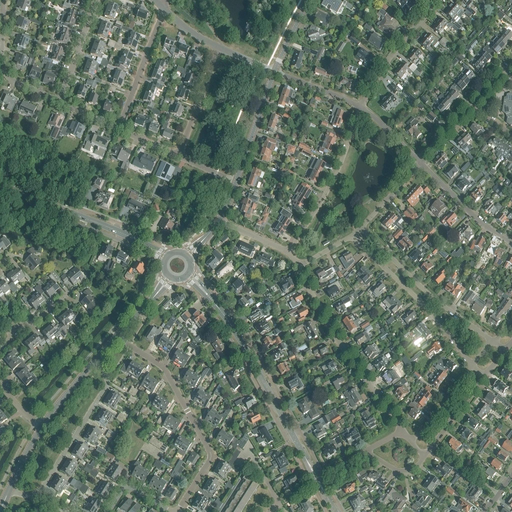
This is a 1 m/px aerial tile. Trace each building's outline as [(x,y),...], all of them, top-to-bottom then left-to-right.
[(20,0),(19,0),(16,8),(25,11),(27,7),(29,8),(31,4),(20,0)] [(80,8),(83,2),(77,0),(70,0),(68,4),(64,3),(63,5),(70,8),(71,5),(80,8)] [(336,0),(324,0),(322,5),(327,8),(329,6),(332,7),(330,10),(338,14),(339,13),(343,5),(344,4),(343,4),(336,0)] [(406,9),(409,12),(414,6),(407,0),(399,0),(399,1),(398,1),(398,2),(398,3),(398,4),(399,5),(400,6),(399,7),(404,11),(406,9)] [(107,11),(116,14),(117,11),(119,11),(121,8),(109,4),(107,11)] [(454,4),(450,9),(457,15),(461,10),(454,4)] [(136,17),(146,21),(148,14),(143,12),(144,9),(138,6),(134,14),(137,16),(136,17)] [(467,10),(474,16),(476,13),(470,7),(467,10)] [(457,15),(450,9),(446,14),(452,20),(451,22),(454,24),(460,17),(457,15)] [(62,15),(65,16),(76,20),(78,14),(70,11),(69,15),(66,14),(66,13),(63,12),(62,15)] [(115,17),(116,14),(107,11),(104,17),(116,21),(117,18),(115,17)] [(315,18),(323,23),(322,24),(327,27),(331,18),(318,11),(315,18)] [(74,27),(76,20),(65,16),(64,19),(67,20),(66,24),(74,27)] [(392,23),(390,22),(385,17),(384,18),(383,17),(382,18),(382,20),(382,21),(381,23),(380,22),(379,23),(377,25),(377,27),(390,36),(395,30),(391,27),(391,24),(392,23)] [(15,27),(24,30),(26,26),(28,27),(30,22),(19,18),(15,27)] [(460,30),(454,26),(451,23),(450,24),(449,23),(448,25),(441,19),(437,24),(444,30),(446,27),(450,29),(451,28),(457,33),(459,31),(460,30)] [(100,29),(109,33),(111,29),(112,30),(113,27),(102,23),(100,29)] [(440,35),(444,30),(437,24),(433,29),(440,35)] [(321,42),(321,41),(319,36),(326,34),(326,33),(320,30),(318,33),(315,32),(317,28),(312,26),(310,29),(310,31),(307,32),(308,37),(307,39),(309,40),(315,43),(320,45),(321,42)] [(132,34),(133,31),(132,30),(128,29),(122,27),(121,30),(130,33),(129,36),(130,36),(129,40),(138,43),(140,37),(132,34)] [(71,32),(63,29),(62,29),(62,30),(58,28),(56,34),(58,35),(69,39),(71,32)] [(108,36),(109,33),(100,29),(97,36),(109,40),(110,37),(108,36)] [(507,38),(510,41),(511,38),(511,34),(508,31),(505,34),(500,29),(498,31),(504,36),(507,38)] [(18,36),(15,45),(18,46),(17,50),(22,52),(24,44),(25,44),(27,45),(30,37),(22,34),(21,37),(18,36)] [(368,42),(380,50),(383,47),(384,46),(386,42),(382,39),(381,39),(374,34),(368,42)] [(433,47),(438,42),(435,40),(428,34),(427,36),(426,35),(425,36),(424,37),(424,38),(425,39),(424,39),(431,45),(433,47)] [(58,35),(58,37),(56,41),(67,45),(69,39),(58,35)] [(496,45),(501,50),(505,45),(500,40),(497,38),(494,35),(492,37),(495,39),(494,40),(497,43),(496,45)] [(349,40),(357,46),(359,43),(351,36),(349,40)] [(500,40),(505,45),(510,41),(504,36),(500,40)] [(174,53),(177,47),(174,46),(175,41),(167,38),(163,47),(167,48),(173,56),(174,53)] [(431,45),(424,39),(420,44),(427,50),(431,45)] [(135,50),(138,43),(129,40),(127,43),(126,43),(125,46),(135,50)] [(441,40),(439,43),(444,48),(447,50),(449,47),(447,45),(446,45),(441,40)] [(93,49),(102,52),(104,49),(105,49),(106,46),(95,42),(93,49)] [(336,50),(339,52),(344,44),(341,42),(336,50)] [(485,48),(486,48),(487,49),(493,55),(495,53),(497,55),(497,54),(501,50),(496,45),(494,43),(490,48),(487,45),(485,48)] [(180,48),(177,47),(174,53),(178,55),(179,52),(187,55),(189,48),(181,45),(180,48)] [(320,61),(325,48),(321,47),(317,60),(320,61)] [(52,53),(62,57),(65,51),(57,48),(55,51),(53,50),(52,53)] [(493,55),(487,49),(486,48),(480,55),(488,63),(492,58),(491,57),(493,55)] [(101,55),(102,52),(93,49),(90,55),(102,59),(103,56),(101,55)] [(356,57),(360,60),(361,59),(368,65),(374,58),(362,49),(356,57)] [(416,49),(411,54),(418,60),(421,62),(418,60),(422,55),(416,49)] [(122,59),(131,63),(133,56),(123,52),(122,55),(123,56),(122,59)] [(203,56),(195,52),(193,56),(190,54),(184,70),(186,71),(188,66),(190,66),(191,63),(194,65),(195,60),(200,62),(199,64),(199,65),(200,65),(203,56)] [(297,52),(294,59),(293,63),(294,63),(293,67),(299,69),(301,65),(302,66),(302,63),(302,62),(301,62),(303,56),(302,56),(302,55),(297,52)] [(53,64),(54,61),(60,63),(62,57),(52,53),(50,60),(44,58),(43,60),(53,64)] [(484,67),(488,63),(480,55),(477,53),(476,55),(479,57),(476,60),(484,67)] [(17,54),(14,63),(23,66),(25,67),(26,64),(30,65),(32,60),(35,61),(36,58),(34,57),(29,55),(28,58),(17,54)] [(418,60),(411,54),(407,59),(417,67),(421,62),(418,60)] [(476,60),(473,58),(471,60),(474,62),(472,65),(479,72),(484,67),(476,60)] [(115,68),(124,71),(125,68),(128,69),(131,63),(122,59),(120,63),(119,62),(118,65),(116,64),(115,68)] [(155,71),(161,73),(164,66),(167,67),(168,63),(162,60),(161,64),(158,63),(155,71)] [(87,63),(85,67),(95,71),(97,72),(99,65),(88,61),(87,63)] [(411,74),(413,72),(403,64),(399,69),(405,75),(408,72),(411,74)] [(465,76),(471,81),(475,77),(470,72),(472,71),(464,64),(463,66),(466,71),(463,74),(465,76)] [(29,77),(38,80),(42,71),(34,67),(29,77)] [(94,78),(96,75),(94,74),(95,71),(85,67),(84,71),(83,74),(94,78)] [(317,69),(315,73),(329,79),(331,74),(327,73),(329,68),(326,67),(325,72),(317,69)] [(405,75),(399,69),(394,74),(401,80),(405,75)] [(185,83),(192,86),(195,78),(192,76),(193,73),(186,71),(184,70),(182,77),(187,79),(185,83)] [(161,73),(155,71),(152,79),(155,80),(154,83),(160,85),(163,87),(165,79),(160,77),(161,73)] [(46,73),(43,83),(52,86),(56,75),(48,72),(47,73),(46,73)] [(114,78),(123,82),(126,75),(116,72),(114,78)] [(467,86),(471,81),(465,76),(463,79),(460,78),(457,75),(455,76),(460,80),(467,86)] [(435,82),(438,85),(443,79),(440,76),(435,82)] [(357,90),(360,83),(355,81),(354,83),(349,81),(349,80),(342,77),(340,83),(345,85),(347,86),(346,88),(352,90),(353,88),(357,90)] [(121,88),(123,82),(114,78),(112,85),(121,88)] [(467,86),(460,80),(457,83),(456,83),(453,86),(459,92),(461,90),(462,91),(467,86)] [(160,85),(154,83),(153,86),(150,85),(146,93),(153,96),(155,96),(158,89),(161,91),(163,87),(160,85)] [(398,92),(396,90),(397,88),(393,84),(391,85),(389,88),(395,94),(398,92)] [(179,91),(182,92),(179,99),(186,101),(189,93),(186,92),(187,89),(186,88),(184,88),(181,86),(179,91)] [(451,89),(447,94),(450,96),(455,101),(459,96),(457,94),(459,92),(453,86),(451,88),(451,89)] [(77,97),(84,99),(88,90),(81,87),(77,97)] [(281,96),(287,98),(291,99),(294,89),(291,88),(290,89),(285,87),(284,90),(283,89),(282,93),(281,93),(280,95),(281,95),(281,96)] [(12,112),(18,100),(12,97),(12,98),(10,97),(12,94),(4,91),(0,99),(0,98),(0,103),(2,105),(3,103),(8,106),(6,109),(12,112)] [(414,103),(416,100),(405,91),(403,93),(409,98),(408,99),(414,103)] [(153,108),(155,104),(153,104),(150,103),(153,96),(146,93),(143,101),(146,102),(145,105),(146,106),(151,108),(153,108)] [(504,101),(506,102),(506,104),(504,105),(502,112),(506,115),(507,118),(507,123),(510,126),(511,125),(511,93),(507,95),(507,97),(505,98),(504,101)] [(380,104),(386,110),(390,106),(391,106),(397,101),(391,94),(380,104)] [(440,96),(445,100),(451,105),(455,101),(450,96),(447,94),(444,97),(442,94),(440,96)] [(88,104),(95,107),(99,97),(92,95),(88,104)] [(291,99),(287,98),(281,96),(279,103),(281,104),(280,107),(284,108),(285,105),(288,106),(291,99)] [(438,102),(447,110),(451,105),(445,100),(440,96),(438,98),(440,100),(438,102)] [(447,110),(438,102),(436,100),(434,103),(437,105),(434,108),(436,111),(437,110),(442,115),(447,110)] [(103,111),(110,113),(112,114),(114,109),(112,108),(113,104),(107,101),(103,111)] [(181,104),(175,102),(172,101),(170,105),(172,106),(169,113),(173,114),(180,117),(183,108),(180,107),(181,104)] [(32,116),(31,118),(36,121),(39,114),(34,112),(36,108),(23,102),(19,110),(32,116)] [(333,112),(331,116),(333,116),(335,117),(342,120),(344,113),(341,112),(342,109),(334,106),(332,112),(333,112)] [(427,117),(433,122),(437,118),(431,113),(427,117)] [(64,119),(53,114),(51,120),(48,124),(51,126),(57,128),(56,130),(58,131),(58,129),(59,130),(64,119)] [(147,125),(149,119),(150,118),(146,116),(145,118),(138,115),(135,124),(143,127),(144,124),(147,125)] [(270,121),(270,122),(279,125),(279,124),(278,124),(279,120),(281,121),(282,116),(278,115),(277,117),(272,115),(271,119),(270,118),(269,120),(270,121)] [(333,116),(330,123),(333,124),(332,127),(338,129),(340,123),(342,123),(343,120),(342,120),(335,117),(333,116)] [(149,119),(147,125),(150,127),(149,131),(157,134),(160,128),(152,125),(154,121),(149,119)] [(421,134),(414,127),(417,123),(413,119),(407,125),(409,127),(406,130),(411,136),(413,134),(417,138),(421,134)] [(61,132),(60,134),(66,137),(68,134),(80,139),(85,128),(72,122),(67,131),(63,129),(61,132)] [(169,124),(165,122),(161,133),(164,134),(163,137),(171,140),(174,133),(173,132),(167,129),(169,124)] [(272,133),(273,130),(274,130),(275,126),(278,127),(279,125),(270,122),(268,128),(269,129),(268,132),(272,133)] [(482,135),(484,133),(485,132),(482,129),(481,130),(475,124),(471,129),(473,132),(473,133),(473,135),(473,136),(474,137),(475,137),(475,138),(477,138),(478,137),(479,137),(482,135)] [(57,141),(60,134),(61,132),(58,131),(56,130),(52,138),(57,141)] [(326,135),(323,142),(326,144),(333,147),(335,141),(332,139),(335,133),(327,130),(326,135)] [(472,139),(466,133),(461,138),(467,144),(472,139)] [(85,141),(83,146),(86,147),(85,149),(89,151),(91,147),(97,149),(98,150),(96,155),(102,157),(109,141),(103,139),(103,140),(95,136),(94,139),(90,137),(87,136),(85,141)] [(467,144),(461,138),(456,142),(462,148),(464,150),(467,147),(470,150),(471,148),(467,144)] [(491,147),(492,145),(497,148),(502,142),(497,138),(495,141),(492,139),(488,145),(491,147)] [(264,145),(263,145),(262,147),(263,148),(263,149),(272,152),(273,153),(275,147),(278,148),(280,143),(267,139),(266,142),(265,142),(264,145)] [(323,142),(319,152),(327,155),(328,152),(331,153),(333,147),(326,144),(323,142)] [(498,158),(507,145),(502,142),(496,151),(498,152),(495,156),(498,158)] [(300,143),(298,147),(309,152),(310,149),(306,147),(306,146),(300,143)] [(127,171),(130,164),(126,162),(129,155),(123,153),(125,148),(119,145),(118,148),(114,146),(110,154),(118,158),(117,160),(123,163),(121,169),(127,171)] [(286,145),(285,148),(287,149),(286,152),(293,154),(295,148),(286,145)] [(508,155),(511,148),(507,145),(498,158),(500,159),(502,156),(505,159),(508,155)] [(268,163),(272,152),(263,149),(260,156),(263,156),(261,161),(268,163)] [(434,163),(439,167),(445,161),(443,159),(446,156),(442,152),(437,158),(438,159),(434,163)] [(142,168),(150,171),(153,165),(154,165),(154,164),(156,160),(143,154),(141,160),(136,158),(133,165),(141,169),(142,168)] [(315,164),(312,170),(315,171),(321,174),(324,168),(325,164),(323,163),(314,159),(313,162),(315,164)] [(171,167),(161,163),(155,177),(156,177),(165,181),(167,176),(171,178),(173,173),(169,171),(171,167)] [(468,163),(461,170),(464,173),(471,165),(468,163)] [(273,169),(279,171),(284,173),(286,169),(275,165),(273,169)] [(452,166),(445,173),(451,179),(453,176),(454,177),(456,174),(458,172),(452,166)] [(257,177),(260,179),(261,174),(258,174),(259,171),(253,169),(252,172),(251,172),(250,174),(251,174),(251,175),(257,177)] [(312,170),(307,179),(310,180),(310,181),(316,184),(317,180),(321,174),(315,171),(312,170)] [(464,173),(456,181),(459,184),(457,186),(463,191),(466,188),(467,189),(470,191),(476,185),(473,183),(471,185),(465,178),(467,177),(466,176),(466,175),(464,173)] [(257,177),(251,175),(247,186),(253,188),(254,186),(257,187),(257,188),(259,189),(261,184),(260,183),(262,179),(260,179),(257,177)] [(100,190),(104,181),(96,178),(93,186),(100,190)] [(295,195),(296,195),(306,201),(311,192),(306,190),(308,187),(302,184),(295,195)] [(492,190),(501,197),(505,192),(497,185),(492,190)] [(418,186),(414,191),(419,196),(424,192),(427,195),(431,191),(426,186),(422,190),(418,186)] [(472,195),(469,198),(475,203),(480,198),(481,199),(483,197),(479,194),(481,192),(478,189),(474,193),(472,195)] [(419,196),(414,191),(405,200),(412,206),(416,202),(415,201),(419,196)] [(96,199),(95,201),(101,204),(100,206),(108,209),(113,196),(105,193),(104,195),(99,192),(98,195),(97,195),(96,195),(95,196),(95,197),(95,198),(96,199)] [(131,192),(125,204),(128,205),(127,208),(130,209),(140,214),(140,213),(144,216),(147,209),(143,207),(143,206),(136,202),(139,196),(133,194),(131,192)] [(258,199),(258,198),(249,195),(247,199),(248,199),(247,200),(245,200),(244,203),(243,203),(242,205),(243,206),(254,210),(256,205),(255,204),(255,202),(255,201),(256,198),(258,199)] [(296,195),(295,195),(292,200),(295,202),(293,205),(295,206),(293,209),(299,212),(301,209),(300,208),(301,206),(303,207),(306,201),(296,195)] [(495,216),(499,212),(502,208),(502,207),(498,204),(495,208),(491,204),(492,203),(489,200),(485,205),(487,207),(484,210),(489,214),(491,212),(493,214),(494,214),(495,216)] [(429,210),(438,219),(440,217),(442,215),(448,209),(442,202),(441,203),(439,201),(429,210)] [(253,213),(254,210),(243,206),(240,213),(245,215),(244,217),(249,218),(252,212),(253,213)] [(407,217),(413,223),(419,217),(410,208),(404,214),(405,215),(407,217)] [(278,223),(286,227),(290,221),(288,220),(291,214),(285,210),(282,215),(282,214),(277,222),(278,223)] [(455,220),(457,218),(452,213),(447,218),(446,216),(441,221),(443,223),(444,223),(445,225),(447,223),(451,227),(456,222),(455,220)] [(393,214),(388,219),(395,226),(401,231),(403,229),(397,225),(398,223),(402,218),(399,215),(397,218),(393,214)] [(502,225),(505,221),(509,224),(511,218),(511,215),(510,214),(507,219),(501,214),(496,220),(502,225)] [(416,221),(419,224),(424,218),(421,216),(416,221)] [(161,228),(169,233),(173,225),(163,219),(161,222),(158,226),(161,228)] [(395,226),(388,219),(383,224),(389,229),(392,226),(394,228),(395,226)] [(281,236),(286,227),(278,223),(277,222),(273,229),(277,231),(276,233),(281,236)] [(470,233),(472,231),(467,227),(465,230),(464,230),(463,231),(461,229),(456,235),(460,239),(463,236),(469,241),(474,236),(470,233)] [(430,231),(427,234),(430,237),(434,234),(437,231),(433,228),(430,231)] [(399,238),(403,234),(399,231),(393,237),(397,240),(399,238)] [(401,236),(404,239),(403,241),(398,246),(404,251),(405,249),(408,251),(414,245),(406,238),(409,235),(405,232),(401,236)] [(223,238),(220,240),(221,241),(223,244),(228,239),(225,235),(223,237),(222,238),(223,238)] [(4,237),(1,240),(7,248),(10,245),(4,237)] [(480,253),(486,242),(479,238),(476,244),(472,242),(469,249),(472,251),(473,249),(480,253)] [(234,247),(231,253),(236,255),(238,251),(241,253),(242,252),(249,256),(251,252),(252,252),(253,252),(254,252),(255,251),(255,250),(254,249),(253,248),(241,242),(240,246),(238,249),(234,247)] [(494,256),(498,249),(492,245),(488,252),(486,255),(489,256),(491,254),(494,256)] [(100,252),(98,257),(100,257),(107,260),(108,258),(109,258),(110,255),(110,256),(112,252),(111,252),(112,249),(107,247),(107,246),(106,246),(105,246),(104,246),(101,252),(100,252)] [(27,252),(31,256),(30,256),(31,257),(25,262),(28,265),(30,263),(33,267),(31,269),(33,271),(42,263),(37,257),(36,258),(33,255),(36,253),(32,248),(27,252)] [(501,259),(505,252),(501,250),(502,250),(499,248),(499,249),(498,249),(494,256),(497,257),(495,263),(500,266),(503,260),(501,259)] [(213,257),(206,264),(211,269),(212,270),(213,270),(217,267),(215,265),(218,263),(218,262),(219,261),(220,262),(223,258),(215,250),(211,254),(214,257),(213,258),(213,257)] [(415,262),(417,260),(419,262),(423,258),(420,256),(422,254),(417,250),(415,252),(414,252),(410,257),(415,262)] [(460,256),(456,253),(454,251),(451,255),(457,260),(460,256)] [(116,259),(125,263),(129,257),(120,252),(116,259)] [(351,253),(344,257),(341,256),(341,258),(341,259),(341,260),(341,261),(346,260),(349,265),(355,261),(351,253)] [(260,255),(257,262),(260,263),(261,260),(266,262),(265,264),(273,268),(275,262),(270,260),(272,258),(263,254),(262,257),(260,255)] [(506,263),(503,268),(506,269),(509,264),(511,265),(511,256),(510,255),(506,262),(506,263)] [(144,266),(140,263),(138,265),(136,264),(132,270),(130,269),(125,277),(131,281),(133,278),(129,275),(132,272),(135,274),(137,272),(142,275),(145,270),(143,268),(144,266)] [(216,273),(220,277),(228,270),(230,272),(233,269),(228,263),(216,273)] [(430,263),(429,265),(426,263),(421,268),(427,273),(432,268),(433,266),(430,263)] [(243,274),(248,270),(247,270),(243,265),(239,269),(243,274)] [(358,283),(359,282),(369,272),(365,267),(360,272),(359,271),(356,274),(359,277),(356,281),(358,283)] [(71,275),(67,277),(65,274),(60,278),(64,283),(68,280),(69,280),(74,286),(77,283),(76,281),(79,278),(81,280),(84,278),(76,268),(70,273),(71,275)] [(317,273),(320,279),(321,279),(322,280),(323,280),(324,280),(325,279),(326,279),(327,278),(328,278),(329,277),(330,276),(331,275),(332,275),(332,274),(334,273),(330,268),(324,271),(324,270),(321,271),(320,271),(317,273)] [(433,280),(439,285),(445,278),(442,275),(445,272),(443,269),(434,278),(435,278),(433,280)] [(17,276),(16,277),(15,278),(18,281),(19,283),(25,278),(28,282),(31,280),(26,274),(24,276),(18,270),(14,273),(17,276)] [(345,277),(344,278),(346,280),(354,272),(352,270),(345,277)] [(15,278),(16,277),(17,276),(14,273),(13,271),(7,276),(14,284),(11,286),(16,292),(18,290),(14,284),(18,281),(15,278)] [(373,276),(369,272),(359,282),(360,283),(363,281),(367,286),(372,282),(369,280),(373,276)] [(451,278),(450,278),(447,282),(449,284),(445,290),(451,294),(458,284),(453,281),(454,280),(456,276),(453,274),(451,278)] [(51,291),(51,290),(52,289),(55,293),(59,289),(54,283),(56,281),(55,280),(51,275),(49,277),(52,281),(47,286),(48,288),(48,287),(51,291)] [(281,284),(282,283),(283,284),(280,285),(285,294),(289,292),(288,290),(293,286),(291,283),(293,282),(291,278),(286,281),(284,278),(279,281),(281,284)] [(243,289),(242,288),(245,285),(242,283),(240,279),(233,285),(234,288),(232,289),(236,294),(238,293),(243,289)] [(0,285),(2,288),(1,289),(0,290),(3,293),(4,294),(10,290),(14,294),(16,292),(11,286),(9,288),(4,281),(0,284),(0,285)] [(327,291),(326,291),(330,299),(331,298),(332,299),(336,297),(335,296),(338,294),(340,293),(340,294),(340,293),(338,289),(341,287),(338,281),(328,287),(329,290),(328,291),(327,291)] [(381,284),(376,289),(373,286),(367,291),(371,295),(373,293),(377,298),(383,292),(382,291),(385,288),(381,284)] [(465,289),(458,284),(451,294),(457,298),(461,292),(463,293),(465,289)] [(50,299),(55,295),(56,294),(55,293),(52,289),(51,290),(51,291),(48,287),(48,288),(44,291),(39,285),(37,287),(42,293),(44,291),(50,299)] [(36,303),(37,302),(38,301),(40,305),(44,301),(39,295),(42,293),(37,287),(34,289),(38,293),(32,298),(33,300),(33,299),(36,303)] [(81,303),(84,306),(86,304),(89,308),(87,310),(89,312),(99,305),(93,298),(92,299),(89,296),(92,294),(88,289),(84,293),(87,297),(86,298),(87,298),(81,303)] [(290,304),(293,309),(301,305),(300,302),(303,300),(300,294),(297,296),(295,292),(285,297),(286,300),(289,299),(290,301),(291,301),(292,303),(290,304)] [(470,305),(472,306),(473,307),(474,307),(480,298),(472,293),(470,295),(469,294),(464,302),(469,305),(470,305)] [(175,301),(172,303),(174,305),(177,303),(179,305),(185,299),(185,298),(183,295),(182,296),(181,294),(179,296),(178,295),(174,299),(175,301)] [(36,311),(41,307),(42,306),(40,305),(38,301),(37,302),(36,303),(33,299),(33,300),(29,303),(24,297),(22,299),(27,305),(29,303),(36,311)] [(238,303),(243,309),(248,304),(249,305),(253,303),(248,297),(245,300),(244,299),(238,303)] [(341,312),(343,315),(348,312),(346,309),(344,306),(349,303),(348,301),(350,300),(349,297),(342,301),(343,303),(336,307),(339,313),(341,312)] [(389,312),(399,302),(395,298),(393,300),(390,297),(384,303),(386,305),(387,306),(389,308),(387,310),(389,312)] [(474,307),(473,307),(472,309),(480,315),(484,310),(484,309),(485,307),(489,308),(492,302),(488,300),(487,304),(480,299),(480,298),(474,307)] [(163,306),(165,308),(171,302),(169,299),(163,306)] [(497,313),(501,316),(504,312),(505,313),(506,313),(508,311),(510,308),(510,307),(511,304),(505,299),(498,308),(499,309),(497,313)] [(403,306),(399,302),(389,312),(390,313),(392,312),(395,314),(398,311),(403,306)] [(297,320),(299,323),(305,320),(304,317),(308,315),(305,308),(298,312),(296,309),(297,309),(296,308),(287,313),(291,316),(293,315),(295,317),(298,315),(300,318),(297,320)] [(248,317),(252,323),(259,318),(260,319),(263,317),(260,311),(259,312),(258,309),(250,314),(250,316),(248,317)] [(69,311),(64,316),(70,324),(73,321),(75,323),(80,319),(76,314),(73,316),(69,311)] [(412,311),(407,316),(404,313),(399,318),(401,321),(403,320),(408,325),(414,320),(413,318),(416,316),(412,311)] [(187,312),(181,317),(186,323),(190,319),(192,320),(192,321),(195,325),(196,325),(199,329),(207,322),(198,312),(192,317),(187,312)] [(498,320),(501,316),(497,313),(495,312),(493,315),(488,321),(492,324),(492,323),(496,326),(500,321),(498,320)] [(344,322),(347,327),(353,323),(359,319),(358,318),(356,319),(353,315),(349,317),(350,318),(346,320),(346,319),(344,320),(345,321),(344,322)] [(60,327),(64,332),(69,328),(68,326),(70,324),(64,316),(58,320),(62,325),(60,327)] [(174,323),(176,320),(172,316),(164,328),(169,331),(174,323)] [(389,325),(394,321),(391,317),(386,321),(389,325)] [(359,319),(353,323),(347,327),(348,328),(347,329),(348,330),(349,330),(351,333),(357,329),(360,327),(357,323),(360,321),(359,319)] [(317,332),(312,322),(304,326),(309,336),(308,337),(310,341),(312,339),(318,336),(316,332),(317,332)] [(258,330),(260,334),(262,334),(263,334),(263,332),(269,328),(266,323),(262,325),(262,324),(255,328),(257,331),(258,330)] [(48,329),(54,337),(57,334),(59,336),(64,332),(60,327),(59,326),(56,328),(53,324),(48,329)] [(301,324),(293,328),(294,332),(303,327),(301,324)] [(418,339),(428,330),(424,325),(421,328),(420,327),(419,325),(412,332),(418,339)] [(144,339),(151,343),(155,337),(157,338),(162,330),(157,327),(155,329),(151,327),(144,339)] [(44,340),(46,343),(48,345),(53,341),(51,339),(54,337),(48,329),(42,333),(46,338),(44,340)] [(428,330),(418,339),(415,341),(417,344),(421,341),(421,340),(425,337),(426,339),(429,337),(430,338),(432,337),(431,335),(432,335),(428,330)] [(359,345),(360,345),(364,342),(366,344),(371,341),(366,333),(356,340),(358,343),(359,345)] [(30,340),(37,347),(39,345),(41,347),(46,343),(44,340),(42,338),(39,340),(36,335),(30,340)] [(162,350),(169,340),(163,336),(157,346),(162,350)] [(218,352),(213,355),(217,361),(221,358),(222,360),(225,358),(222,352),(224,351),(223,348),(224,348),(217,337),(214,339),(216,342),(213,344),(215,348),(218,352)] [(262,341),(266,348),(272,344),(275,342),(277,345),(281,343),(279,338),(271,342),(269,337),(262,341)] [(26,351),(30,356),(35,352),(34,350),(37,347),(30,340),(25,344),(29,349),(26,351)] [(175,344),(169,340),(162,350),(168,354),(175,344)] [(193,340),(189,347),(194,350),(191,354),(194,356),(199,349),(197,345),(193,340)] [(435,351),(438,354),(443,349),(438,343),(426,352),(428,356),(435,351)] [(377,353),(375,349),(377,347),(375,344),(364,352),(369,359),(371,357),(373,360),(379,355),(377,353)] [(323,345),(312,351),(314,355),(319,352),(321,356),(328,352),(324,345),(323,346),(323,345)] [(12,349),(7,354),(9,356),(4,360),(9,366),(16,359),(14,356),(16,354),(16,353),(16,352),(14,352),(13,352),(13,351),(12,349)] [(270,354),(273,360),(274,360),(275,361),(277,360),(276,359),(281,356),(283,355),(280,349),(278,350),(270,354)] [(177,364),(179,362),(183,354),(177,351),(171,361),(177,364)] [(183,354),(179,362),(177,364),(183,368),(189,358),(183,354)] [(389,363),(384,357),(381,359),(373,364),(378,371),(379,370),(380,371),(380,372),(386,367),(385,366),(386,365),(386,366),(386,365),(389,363)] [(444,370),(447,372),(448,370),(452,373),(457,366),(450,361),(446,366),(441,362),(445,359),(443,357),(435,363),(437,365),(444,370)] [(18,367),(20,370),(25,365),(21,360),(19,362),(16,359),(9,366),(13,371),(18,367)] [(336,367),(337,366),(335,364),(333,362),(330,364),(329,361),(320,366),(326,377),(333,373),(331,371),(333,370),(333,369),(337,367),(336,367)] [(132,376),(138,365),(132,362),(129,366),(125,364),(121,371),(125,373),(126,372),(132,376)] [(290,371),(285,363),(277,367),(281,375),(286,373),(286,374),(290,371)] [(17,376),(22,381),(30,375),(27,372),(29,370),(25,365),(20,370),(22,372),(17,376)] [(144,369),(138,365),(132,376),(138,379),(144,369)] [(195,374),(188,385),(194,388),(199,381),(201,383),(206,376),(209,370),(208,369),(205,369),(204,371),(201,376),(200,375),(199,377),(195,374)] [(241,387),(236,377),(239,375),(236,369),(226,375),(235,390),(241,387)] [(436,377),(443,382),(447,376),(445,374),(447,372),(444,370),(443,372),(441,371),(436,377)] [(505,370),(501,375),(508,380),(510,377),(511,378),(511,372),(510,371),(509,372),(505,370)] [(188,385),(195,374),(189,371),(182,381),(188,385)] [(386,383),(387,384),(388,384),(388,385),(394,381),(391,376),(395,373),(393,371),(389,374),(388,373),(383,377),(386,382),(386,383)] [(438,388),(443,382),(436,377),(432,374),(429,377),(433,381),(430,385),(437,390),(438,388)] [(30,375),(22,381),(26,387),(31,383),(33,385),(38,381),(34,376),(32,378),(30,375)] [(303,387),(297,375),(292,378),(293,380),(287,384),(290,390),(297,387),(298,389),(303,387)] [(141,386),(147,390),(153,380),(147,376),(141,386)] [(341,384),(345,382),(342,376),(331,382),(336,390),(340,388),(338,386),(339,385),(340,386),(342,385),(341,384)] [(405,384),(406,382),(404,379),(397,385),(400,390),(395,393),(400,400),(400,399),(401,400),(403,398),(402,398),(408,394),(410,392),(405,385),(405,384)] [(159,383),(153,380),(147,390),(152,394),(159,383)] [(507,387),(505,386),(499,381),(494,388),(495,389),(493,391),(501,396),(507,387)] [(353,399),(359,395),(358,393),(358,392),(357,391),(356,391),(356,390),(352,391),(351,389),(344,394),(347,399),(348,398),(348,399),(346,401),(347,402),(353,399)] [(418,395),(427,402),(432,396),(422,389),(418,395)] [(199,405),(200,403),(205,395),(200,391),(193,401),(199,405)] [(111,392),(107,398),(117,404),(121,398),(111,392)] [(486,399),(492,404),(495,401),(497,402),(499,400),(497,398),(490,393),(486,399)] [(211,398),(205,395),(200,403),(199,405),(205,409),(211,398)] [(353,399),(347,402),(348,404),(350,403),(353,408),(357,406),(356,405),(360,403),(360,404),(362,403),(361,402),(363,401),(359,395),(353,399)] [(413,404),(419,409),(421,406),(423,408),(427,402),(418,395),(415,399),(416,399),(413,404)] [(151,406),(157,410),(164,400),(158,396),(151,406)] [(304,399),(298,402),(300,405),(299,405),(304,415),(308,412),(312,420),(320,415),(315,408),(314,409),(309,399),(308,397),(304,399)] [(117,404),(107,398),(103,404),(113,410),(117,404)] [(237,408),(241,405),(242,408),(246,406),(248,409),(250,408),(250,407),(255,405),(254,404),(255,404),(253,401),(252,400),(252,399),(252,398),(243,403),(241,400),(235,404),(237,408)] [(164,400),(157,410),(163,414),(170,404),(164,400)] [(409,414),(415,420),(420,414),(418,412),(420,409),(419,409),(413,404),(411,403),(409,406),(413,410),(409,414)] [(481,407),(479,409),(487,414),(491,409),(483,403),(480,406),(481,407)] [(210,425),(216,415),(218,413),(214,410),(215,410),(212,408),(204,421),(210,425)] [(216,415),(210,425),(216,428),(222,419),(223,420),(226,415),(227,416),(230,411),(227,409),(223,415),(220,416),(220,417),(216,415)] [(363,417),(368,426),(369,426),(371,428),(376,425),(374,423),(375,422),(376,421),(374,419),(373,419),(372,417),(370,418),(368,414),(369,413),(366,409),(363,411),(360,413),(363,417)] [(487,414),(479,409),(478,412),(477,411),(475,414),(481,419),(487,414)] [(102,410),(98,416),(108,422),(112,416),(102,410)] [(252,413),(249,415),(248,412),(241,416),(241,418),(243,421),(246,420),(245,419),(249,417),(253,424),(260,419),(257,414),(253,416),(252,413)] [(332,413),(328,415),(333,424),(341,419),(338,416),(335,418),(332,413)] [(324,422),(326,425),(331,422),(327,415),(322,418),(324,422)] [(108,422),(98,416),(94,422),(105,428),(108,422)] [(168,430),(175,420),(169,416),(162,426),(168,430)] [(472,420),(471,419),(467,424),(475,430),(476,431),(479,427),(480,427),(482,425),(473,419),(472,420)] [(181,424),(175,420),(168,430),(174,434),(181,424)] [(315,435),(317,438),(318,438),(319,440),(325,437),(324,435),(326,434),(323,427),(326,425),(324,422),(315,427),(317,430),(314,432),(316,435),(315,435)] [(264,425),(252,431),(255,435),(259,433),(260,432),(263,437),(261,438),(258,440),(260,444),(267,440),(269,444),(274,441),(271,436),(270,436),(264,425)] [(91,427),(88,433),(98,439),(101,433),(91,427)] [(348,428),(355,441),(355,440),(356,441),(358,439),(361,437),(356,428),(352,430),(350,427),(348,428)] [(349,444),(355,441),(348,428),(345,430),(347,433),(342,435),(345,441),(347,440),(347,441),(348,443),(349,444)] [(462,437),(461,438),(466,441),(467,440),(468,440),(470,437),(471,439),(474,436),(472,435),(472,434),(464,428),(459,434),(462,437)] [(221,445),(227,435),(221,431),(215,441),(221,445)] [(95,442),(97,439),(98,439),(88,433),(84,438),(94,445),(97,447),(99,444),(95,442)] [(233,438),(227,435),(221,445),(227,449),(231,442),(233,438)] [(173,447),(179,450),(185,440),(180,436),(173,447)] [(480,441),(477,444),(482,448),(487,442),(484,439),(480,437),(478,440),(480,441)] [(233,438),(231,442),(232,443),(230,447),(235,450),(235,449),(237,447),(242,450),(244,448),(239,444),(240,443),(233,438)] [(463,445),(453,439),(449,444),(453,447),(452,448),(456,451),(457,451),(458,452),(460,451),(461,449),(462,447),(467,450),(469,448),(464,444),(463,445)] [(183,457),(185,454),(191,444),(186,440),(179,450),(177,453),(181,455),(183,457)] [(501,446),(509,452),(510,451),(511,452),(511,446),(510,445),(511,443),(506,440),(503,444),(501,446)] [(154,447),(159,450),(163,444),(158,441),(154,447)] [(79,443),(75,448),(85,455),(89,449),(79,443)] [(323,451),(327,458),(337,452),(333,445),(330,446),(328,443),(324,445),(326,450),(323,451)] [(163,444),(159,450),(165,454),(169,448),(163,444)] [(98,447),(97,450),(102,454),(105,456),(107,453),(98,447)] [(85,455),(75,448),(71,454),(82,461),(85,455)] [(498,457),(505,462),(505,461),(506,461),(507,460),(506,459),(508,457),(498,450),(497,452),(500,454),(498,457)] [(274,467),(285,460),(284,458),(284,457),(283,455),(282,455),(281,456),(279,453),(273,456),(275,459),(276,461),(272,464),(274,467)] [(186,464),(189,466),(190,464),(194,466),(199,458),(192,454),(186,464)] [(491,465),(498,470),(499,470),(501,468),(501,467),(502,465),(492,458),(491,460),(494,462),(491,465)] [(68,459),(64,465),(75,472),(78,466),(68,459)] [(170,464),(162,459),(160,462),(163,464),(168,467),(169,466),(170,464)] [(286,462),(285,460),(274,467),(275,469),(279,466),(281,470),(279,470),(279,471),(280,473),(281,473),(281,474),(284,474),(284,473),(285,473),(288,472),(285,467),(288,466),(288,465),(288,464),(287,463),(286,462)] [(131,476),(137,480),(144,469),(139,467),(141,464),(141,463),(141,464),(137,461),(132,469),(134,471),(131,476)] [(109,470),(119,476),(123,471),(116,467),(118,464),(114,462),(113,464),(109,470)] [(227,474),(231,468),(235,471),(236,471),(237,468),(232,465),(229,463),(227,466),(221,462),(217,468),(227,474)] [(435,471),(442,476),(444,477),(447,473),(449,475),(453,469),(445,463),(442,467),(439,465),(435,471)] [(75,472),(64,465),(61,471),(71,478),(75,472)] [(485,465),(484,466),(481,469),(486,473),(485,473),(492,478),(496,473),(485,465)] [(227,474),(217,468),(213,473),(223,480),(227,474)] [(149,473),(144,469),(137,480),(143,483),(149,473)] [(456,469),(454,471),(457,474),(455,477),(458,479),(462,474),(456,469)] [(119,476),(109,470),(105,476),(115,482),(119,476)] [(371,480),(371,479),(377,483),(381,477),(378,475),(379,475),(376,472),(375,474),(372,472),(368,477),(371,480)] [(64,489),(66,486),(67,487),(69,484),(67,483),(57,476),(53,482),(64,489)] [(154,490),(161,480),(155,476),(148,487),(154,490)] [(241,511),(258,485),(244,476),(242,480),(245,482),(244,484),(243,484),(239,490),(240,490),(238,493),(238,492),(234,499),(233,502),(232,501),(228,507),(229,508),(227,510),(225,511),(241,511)] [(283,483),(286,488),(283,489),(286,493),(292,489),(290,486),(297,482),(297,481),(297,480),(296,479),(294,476),(286,480),(287,481),(283,483)] [(428,481),(437,487),(441,481),(435,477),(435,478),(432,476),(428,481)] [(377,483),(375,485),(377,487),(379,484),(382,487),(387,480),(384,478),(383,479),(381,477),(377,483)] [(210,478),(206,484),(216,491),(220,485),(210,478)] [(238,479),(217,511),(220,511),(240,480),(238,479)] [(166,484),(161,480),(154,490),(160,494),(166,484)] [(102,481),(98,487),(108,493),(112,488),(102,481)] [(437,487),(428,481),(423,487),(429,491),(433,493),(437,487)] [(64,489),(53,482),(50,488),(60,495),(64,489)] [(353,488),(355,486),(353,483),(343,489),(346,494),(349,492),(350,493),(354,491),(353,488)] [(212,497),(216,491),(206,484),(202,490),(212,497)] [(446,491),(452,495),(455,491),(449,486),(446,491)] [(108,493),(98,487),(94,493),(105,499),(108,493)] [(165,497),(172,501),(177,493),(173,491),(175,489),(172,487),(165,497)] [(471,489),(470,490),(478,497),(480,495),(481,495),(482,493),(481,493),(482,492),(476,487),(473,490),(471,489)] [(389,496),(394,500),(396,501),(400,495),(396,493),(397,492),(391,488),(382,500),(380,498),(376,503),(379,505),(381,501),(385,504),(389,498),(388,498),(389,496)] [(471,503),(473,500),(475,502),(475,501),(476,501),(477,500),(477,499),(478,497),(470,490),(468,492),(469,492),(465,498),(471,503)] [(425,508),(431,499),(421,491),(417,496),(419,497),(416,502),(417,502),(415,505),(420,509),(422,507),(425,508)] [(440,496),(434,492),(431,496),(439,501),(440,499),(438,498),(440,496)] [(199,495),(196,501),(206,508),(209,502),(199,495)] [(353,507),(358,504),(365,501),(364,499),(362,500),(359,495),(356,497),(356,498),(353,500),(350,501),(351,502),(350,503),(351,505),(352,505),(353,507)] [(400,495),(396,501),(399,503),(393,511),(394,511),(398,511),(401,509),(401,510),(406,503),(405,503),(407,500),(400,495)] [(91,498),(87,504),(98,510),(101,505),(91,498)] [(472,507),(462,499),(458,504),(459,504),(456,508),(461,511),(462,510),(464,511),(468,511),(469,511),(472,507)] [(123,501),(118,508),(123,511),(126,511),(130,506),(133,502),(129,500),(126,503),(123,501)] [(299,511),(310,506),(309,504),(309,503),(308,501),(307,501),(307,500),(304,502),(303,501),(302,500),(297,504),(300,508),(297,509),(299,511)] [(206,508),(196,501),(192,507),(199,511),(198,511),(205,511),(206,511),(204,511),(206,508)] [(365,501),(358,504),(353,507),(355,509),(354,510),(355,511),(356,511),(358,511),(359,511),(364,509),(362,505),(366,503),(365,501)]
